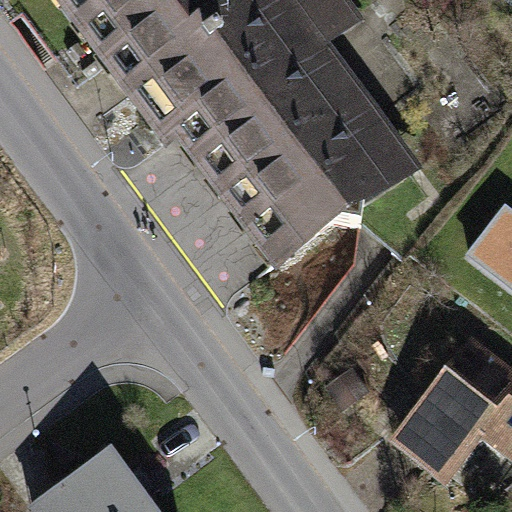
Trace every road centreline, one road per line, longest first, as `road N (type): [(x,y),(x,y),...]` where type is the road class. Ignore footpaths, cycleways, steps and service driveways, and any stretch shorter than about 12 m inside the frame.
road 1 (residential): [(0,81),(165,298)]
road 2 (residential): [(165,298),(319,511)]
road 3 (residential): [(165,298),(0,415)]
